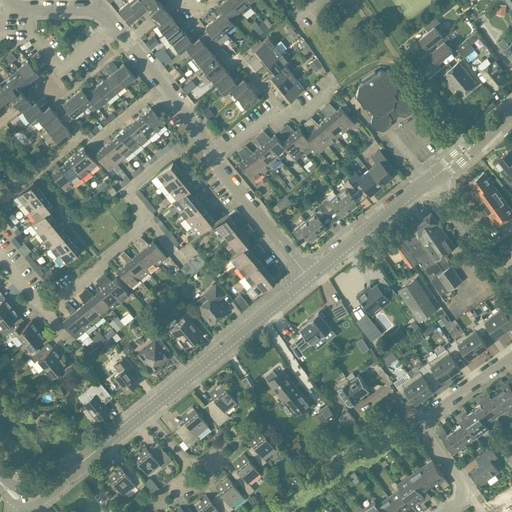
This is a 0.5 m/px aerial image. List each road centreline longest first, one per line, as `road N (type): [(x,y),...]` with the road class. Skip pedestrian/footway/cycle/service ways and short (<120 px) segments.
road 1 (tertiary): [(143,413),(308,278)]
road 2 (residential): [(511,358),(428,416),(426,431),(460,493)]
road 3 (tertiary): [(308,278),(431,178)]
road 4 (residential): [(308,278),(213,159)]
road 5 (tertiary): [(27,499),(143,413)]
road 6 (residential): [(44,314),(148,223)]
road 7 (residential): [(511,290),(431,178)]
road 8 (residential): [(148,223),(127,188),(201,135)]
road 9 (residential): [(125,40),(100,11),(21,8),(13,0)]
road 10 (residential): [(201,135),(125,40)]
